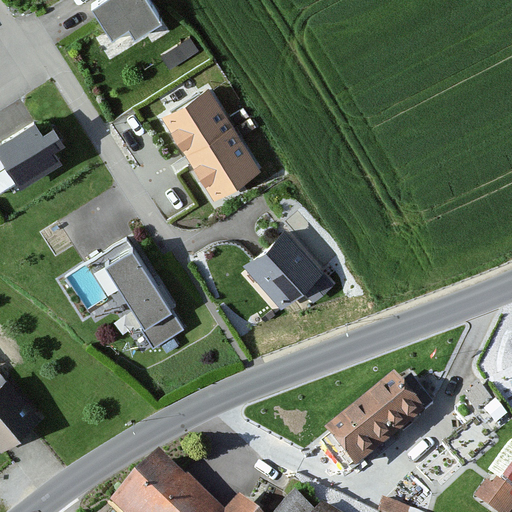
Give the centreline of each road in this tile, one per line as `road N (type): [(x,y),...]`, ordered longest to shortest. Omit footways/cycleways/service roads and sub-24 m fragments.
road 1 (tertiary): [(511,283),(186,414),(43,504)]
road 2 (residential): [(254,211),(203,237),(167,237),(2,0)]
